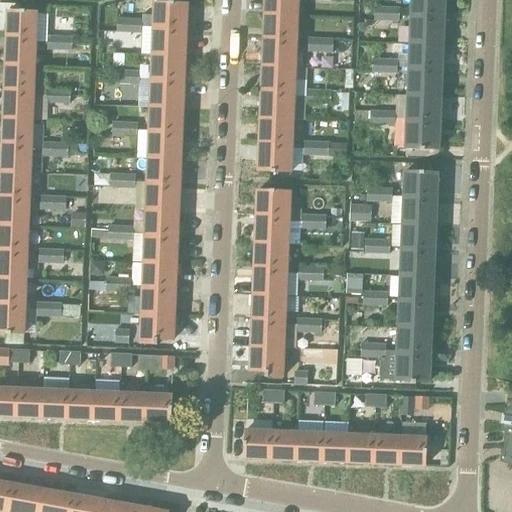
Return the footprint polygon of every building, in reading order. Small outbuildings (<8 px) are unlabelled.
[(264,0),(264,19),(297,20),(297,0),(264,0)] [(411,0),(411,22),(443,24),(443,0),(411,0)] [(154,4),(153,33),(185,34),(186,6),(174,5),(174,4),(169,4),(169,5),(154,4)] [(387,23),(387,10),(375,10),(374,23),(387,23)] [(387,10),(387,23),(399,24),(400,11),(387,10)] [(8,13),(6,42),(35,44),(36,13),(24,13),(24,12),(20,12),(20,13),(8,13)] [(296,46),(297,20),(264,19),(263,45),(296,46)] [(128,35),(129,22),(116,22),(116,34),(128,35)] [(129,22),(128,35),(141,35),(141,23),(129,22)] [(410,48),(442,49),(443,24),(411,22),(410,48)] [(152,59),(184,61),(185,34),(153,33),(152,59)] [(59,51),(59,38),(47,38),(46,50),(59,51)] [(59,38),(59,51),(71,51),(72,39),(59,38)] [(320,53),(320,40),(308,40),(307,52),(320,53)] [(333,41),(320,40),(320,53),(333,53),(333,41)] [(5,69),(34,71),(35,44),(6,42),(5,69)] [(262,70),(295,72),(296,46),(263,45),(262,70)] [(410,48),(409,74),(441,75),(442,49),(410,48)] [(152,59),(151,86),(183,88),(184,61),(152,59)] [(384,75),(384,62),(372,62),(372,74),(384,75)] [(384,62),(384,75),(396,75),(397,63),(384,62)] [(5,69),(4,96),(32,97),(34,71),(5,69)] [(261,96),(294,98),(295,72),(262,70),(261,96)] [(126,88),(127,75),(114,74),(114,87),(126,88)] [(407,100),(440,101),(441,75),(409,74),(407,100)] [(127,75),(126,88),(139,88),(139,76),(127,75)] [(182,113),(183,88),(151,86),(150,112),(182,113)] [(44,104),(57,105),(57,92),(45,91),(44,104)] [(57,92),(57,105),(69,105),(69,92),(57,92)] [(318,105),(318,92),(306,92),(305,104),(318,105)] [(331,93),(318,92),(318,105),(330,105),(331,93)] [(334,94),(333,110),(347,111),(348,94),(334,94)] [(4,96),(3,123),(31,124),(32,97),(4,96)] [(260,122),(293,124),(294,98),(261,96),(260,122)] [(407,100),(406,126),(439,127),(440,101),(407,100)] [(150,112),(149,137),(181,139),(182,113),(150,112)] [(382,127),(382,114),(370,114),(369,127),(382,127)] [(382,114),(382,127),(394,127),(395,115),(382,114)] [(259,148),(291,149),(293,124),(260,122),(259,148)] [(3,123),(2,150),(30,151),(31,124),(3,123)] [(124,140),(125,127),(112,126),(112,139),(124,140)] [(439,127),(406,126),(405,149),(420,150),(420,152),(425,152),(425,150),(438,151),(439,127)] [(125,127),(124,140),(137,140),(137,127),(125,127)] [(180,165),(181,139),(149,137),(147,163),(180,165)] [(316,157),(316,144),(304,144),(303,156),(316,157)] [(346,145),(316,144),(316,157),(346,158),(346,145)] [(54,158),(55,146),(43,145),(42,158),(54,158)] [(55,146),(54,158),(67,159),(67,146),(55,146)] [(291,149),(259,148),(258,172),(271,172),(271,174),(276,174),(276,173),(290,173),(291,149)] [(29,178),(30,151),(2,150),(1,177),(29,178)] [(147,163),(146,190),(179,191),(180,165),(147,163)] [(405,173),(403,203),(436,204),(438,175),(424,174),(424,173),(420,173),(420,174),(405,173)] [(1,177),(0,191),(0,203),(28,204),(29,178),(1,177)] [(122,191),(122,178),(110,178),(110,190),(122,191)] [(135,179),(122,178),(122,191),(134,191),(135,179)] [(179,191),(146,190),(145,215),(178,217),(179,191)] [(379,204),(379,190),(367,190),(366,203),(379,204)] [(392,191),(379,190),(379,204),(391,204),(392,191)] [(256,221),(289,223),(290,193),(275,193),(275,191),(270,191),(270,192),(257,192),(256,221)] [(52,211),(53,199),(41,199),(40,211),(52,211)] [(65,199),(53,199),(52,211),(65,212),(65,199)] [(0,203),(0,230),(27,231),(28,204),(0,203)] [(402,229),(435,230),(436,204),(403,203),(402,229)] [(350,205),(349,221),(370,223),(371,206),(350,205)] [(133,240),(144,241),(177,242),(178,217),(145,215),(145,235),(133,234),(133,240)] [(313,230),(313,217),(301,217),(300,229),(313,230)] [(313,217),(313,230),(325,230),(325,228),(326,218),(313,217)] [(256,221),(255,247),(288,248),(289,223),(256,221)] [(402,229),(401,255),(434,256),(435,230),(402,229)] [(26,257),(27,231),(0,230),(0,256),(2,257),(26,257)] [(120,244),(120,231),(108,230),(108,243),(120,244)] [(120,231),(120,244),(132,244),(133,231),(120,231)] [(176,268),(177,242),(144,241),(133,240),(133,251),(144,251),(143,267),(176,268)] [(376,256),(377,243),(365,243),(364,255),(376,256)] [(390,244),(377,243),(376,256),(389,256),(389,252),(390,244)] [(287,272),(288,248),(255,247),(254,271),(287,272)] [(50,264),(50,252),(38,251),(38,264),(50,264)] [(62,252),(50,252),(50,264),(62,265),(62,252)] [(400,279),(433,280),(434,256),(401,255),(400,279)] [(26,257),(2,257),(0,256),(0,281),(25,282),(26,257)] [(176,268),(143,267),(142,292),(175,293),(176,268)] [(311,282),(311,269),(299,269),(298,281),(311,282)] [(311,269),(311,282),(323,282),(324,270),(311,269)] [(254,271),(253,295),(286,296),(287,272),(254,271)] [(400,279),(399,303),(432,304),(433,280),(400,279)] [(0,281),(0,307),(24,308),(25,282),(0,281)] [(105,295),(117,295),(118,283),(106,282),(105,295)] [(130,283),(118,283),(117,295),(130,296),(130,283)] [(142,292),(141,318),(174,319),(175,293),(142,292)] [(374,308),(375,295),(362,294),(362,307),(374,308)] [(286,296),(253,295),(252,319),(285,320),(286,296)] [(375,295),(374,308),(387,308),(387,295),(375,295)] [(104,296),(88,296),(87,312),(103,313),(104,296)] [(398,327),(431,328),(432,304),(399,303),(398,327)] [(48,318),(48,305),(36,304),(35,318),(48,318)] [(48,305),(48,318),(60,319),(61,305),(48,305)] [(22,335),(24,308),(0,307),(0,334),(6,334),(6,336),(10,336),(10,335),(22,335)] [(174,319),(141,318),(140,345),(154,346),(157,346),(157,340),(173,341),(174,319)] [(252,319),(251,343),(284,344),(285,320),(252,319)] [(308,333),(309,321),(296,320),(296,333),(308,333)] [(309,321),(308,333),(321,334),(321,321),(309,321)] [(398,327),(397,351),(430,352),(431,328),(398,327)] [(116,332),(115,345),(128,345),(128,332),(116,332)] [(284,344),(251,343),(250,372),(265,373),(265,379),(268,379),(282,379),(284,344)] [(360,360),(372,360),(373,348),(360,347),(360,360)] [(373,348),(372,360),(385,361),(385,348),(373,348)] [(15,365),(15,352),(0,351),(0,366),(7,367),(8,364),(15,365)] [(430,352),(397,351),(396,383),(411,383),(411,384),(416,385),(416,383),(429,384),(430,352)] [(15,352),(15,365),(28,365),(29,353),(15,352)] [(69,367),(69,354),(59,354),(58,366),(69,367)] [(69,354),(69,367),(79,367),(80,355),(69,354)] [(120,369),(120,357),(110,356),(109,369),(120,369)] [(120,357),(120,369),(130,370),(131,357),(120,357)] [(149,373),(150,358),(138,357),(137,372),(149,373)] [(150,358),(149,373),(161,373),(161,371),(172,372),(172,359),(150,358)] [(307,372),(293,372),(293,386),(307,386),(307,372)] [(0,417),(13,418),(14,391),(0,389),(0,417)] [(41,392),(14,391),(13,418),(39,420),(41,392)] [(66,393),(41,392),(39,420),(65,421),(66,393)] [(66,393),(65,421),(89,422),(91,394),(66,393)] [(262,405),(272,406),(273,393),(262,393),(262,405)] [(283,394),(273,393),(272,406),(283,406),(283,394)] [(89,422),(116,423),(117,395),(91,394),(89,422)] [(116,423),(142,424),(144,396),(117,395),(116,423)] [(324,408),(324,396),(314,395),(313,408),(324,408)] [(170,397),(144,396),(142,424),(169,425),(170,412),(171,412),(172,408),(170,408),(170,397)] [(324,396),(324,408),(334,409),(335,396),(324,396)] [(375,410),(375,398),(365,397),(364,410),(375,410)] [(375,398),(375,410),(385,411),(386,398),(375,398)] [(414,398),(401,398),(401,412),(414,412),(414,398)] [(427,400),(417,399),(416,412),(427,413),(427,400)] [(511,401),(511,403),(505,411),(505,431),(510,440),(502,464),(511,467),(511,401)] [(374,438),(372,466),(398,467),(400,439),(391,438),(391,431),(382,430),(382,438),(374,438)] [(271,461),(272,433),(245,432),(245,443),(243,443),(243,448),(245,448),(244,460),(271,461)] [(272,433),(271,461),(293,462),(294,434),(272,433)] [(293,462),(321,463),(322,436),(294,434),(293,462)] [(322,436),(321,463),(346,464),(347,437),(322,436)] [(346,464),(372,466),(374,438),(347,437),(346,464)] [(400,439),(398,467),(425,468),(425,455),(426,455),(426,451),(425,451),(426,440),(400,439)] [(0,511),(6,511),(11,486),(0,484),(0,511)] [(38,511),(42,492),(11,486),(6,511),(38,511)] [(42,492),(38,511),(71,511),(74,498),(42,492)] [(103,511),(105,503),(74,498),(71,511),(103,511)] [(135,511),(136,509),(105,503),(103,511),(135,511)]
